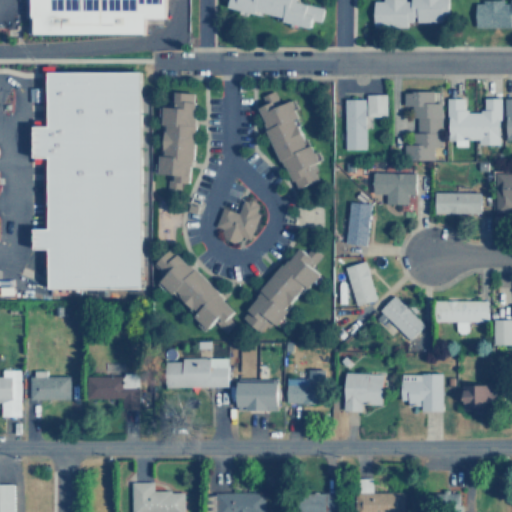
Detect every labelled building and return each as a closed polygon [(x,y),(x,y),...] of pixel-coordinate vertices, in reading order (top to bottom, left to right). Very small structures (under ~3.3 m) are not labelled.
[(33,0),(33,17),(36,17),(36,32),(145,32),(145,17),(167,17),(167,0),(33,0)] [(321,9),(317,22),(309,20),(307,29),(295,26),(294,30),(286,28),(288,24),(280,22),(281,19),(255,11),(253,16),(245,14),(244,18),(234,15),(235,13),(223,9),(226,1),(221,0),(291,0),(291,1),(321,9)] [(446,0),(446,19),(441,19),(441,22),(405,22),(405,28),(371,28),(371,1),(380,1),(380,0),(404,0),(404,1),(409,1),(409,0),(446,0)] [(511,0),(511,23),(509,23),(509,27),(473,27),(473,2),(479,2),(479,0),(502,0),(502,4),(508,4),(508,0),(511,0)] [(146,69),(49,70),(49,122),(35,122),(35,155),(49,155),(50,227),(37,227),(37,247),(52,247),(52,288),(147,288),(146,69)] [(255,107),(262,103),(259,96),(272,89),(278,101),(287,97),(296,118),(293,119),(305,145),(307,144),(315,161),(306,166),(312,179),(296,186),(292,178),(290,179),(280,159),(277,160),(264,131),(265,130),(255,107)] [(165,189),(186,190),(187,166),(190,166),(194,93),(170,92),(169,100),(165,100),(165,107),(158,107),(154,175),(166,175),(165,189)] [(400,92),(441,92),(441,148),(433,148),(433,160),(400,160),(400,92)] [(366,118),(384,118),(384,95),(364,95),(364,99),(342,99),(342,151),(367,151),(366,118)] [(481,110),(481,96),(500,96),(501,146),(445,146),(445,99),(462,99),(462,110),(481,110)] [(511,139),(503,139),(502,97),(511,97),(511,139)] [(511,171),(511,213),(493,213),(494,171),(511,171)] [(371,172),(415,173),(415,196),(405,196),(405,205),(383,205),(383,193),(371,193),(371,172)] [(432,191),(478,192),(477,214),(431,213),(432,191)] [(247,240),(256,214),(252,212),(255,205),(253,204),(254,201),(242,196),(236,212),(221,207),(214,227),(221,229),(219,233),(224,240),(230,242),(239,237),(247,240)] [(369,205),(348,203),(345,244),(366,245),(369,205)] [(234,311),(169,244),(151,261),(158,269),(156,271),(161,277),(156,282),(170,297),(174,293),(193,312),(190,316),(202,329),(211,321),(223,332),(234,322),(229,316),(234,311)] [(319,275),(309,266),(320,254),(309,245),(303,252),(296,246),(242,310),(245,312),(240,318),(255,331),(265,320),(274,328),(319,275)] [(373,299),(362,260),(342,266),(353,305),(373,299)] [(422,324),(411,314),(416,309),(409,302),(406,306),(393,293),(377,310),(407,340),(422,324)] [(487,320),(486,299),(433,299),(433,321),(487,320)] [(511,343),(491,343),(491,318),(511,318),(511,343)] [(163,359),(179,360),(179,354),(229,356),(228,389),(162,387),(163,359)] [(87,358),(122,360),(122,370),(137,371),(136,376),(136,396),(119,396),(86,395),(87,358)] [(19,366),(0,366),(0,417),(19,417),(19,366)] [(343,370),(383,372),(381,404),(360,403),(360,410),(340,409),(343,370)] [(398,372),(439,372),(439,407),(399,408),(398,372)] [(27,375),(27,399),(68,399),(68,375),(27,375)] [(284,402),(322,402),(322,378),(284,378),(284,402)] [(238,408),(279,409),(279,381),(238,380),(238,408)] [(459,384),(493,382),(494,408),(461,410),(459,384)] [(181,511),(181,491),(150,491),(150,481),(128,481),(128,511),(181,511)] [(10,511),(10,482),(0,482),(0,511),(10,511)] [(214,511),(263,511),(263,491),(214,491),(214,511)] [(402,511),(402,491),(351,491),(351,511),(402,511)] [(334,511),(334,492),(292,492),(292,511),(334,511)] [(425,492),(425,511),(457,511),(457,492),(425,492)]
